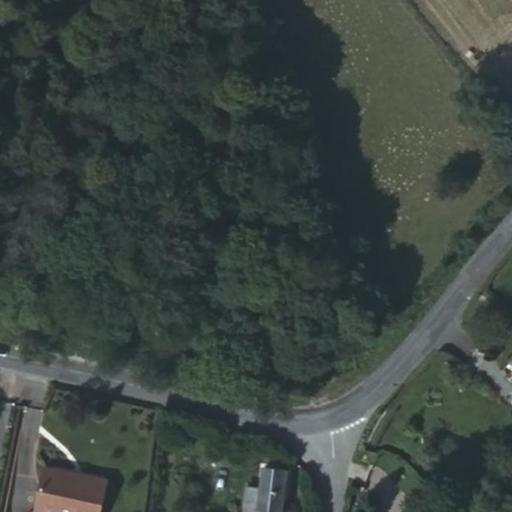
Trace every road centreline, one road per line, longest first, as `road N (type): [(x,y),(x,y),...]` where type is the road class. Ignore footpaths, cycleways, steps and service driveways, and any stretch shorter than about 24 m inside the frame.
road 1 (tertiary): [(337,407),(299,415),(212,400),(0,347)]
road 2 (tertiary): [(511,222),(424,328),(337,407)]
